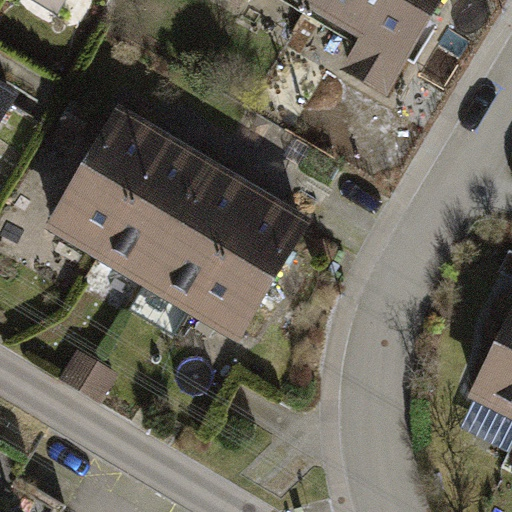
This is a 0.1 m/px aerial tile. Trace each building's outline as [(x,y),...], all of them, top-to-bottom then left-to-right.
[(249,0),(280,0),(308,16),(317,0),(209,0),(239,17),(249,0)] [(340,75),(387,102),(446,0),(317,0),(308,16),(357,45),(340,75)] [(0,137),(18,107),(0,96),(0,137)] [(55,226),(102,254),(166,147),(157,142),(120,119),(55,226)] [(102,254),(148,281),(212,174),(174,151),(166,147),(102,254)] [(148,281),(193,308),(258,201),(251,197),(212,174),(148,281)] [(193,308),(240,336),(304,229),(266,206),(258,201),(193,308)] [(99,367),(81,356),(65,383),(99,403),(115,376),(99,367)] [(511,356),(489,402),(511,413),(511,356)]
